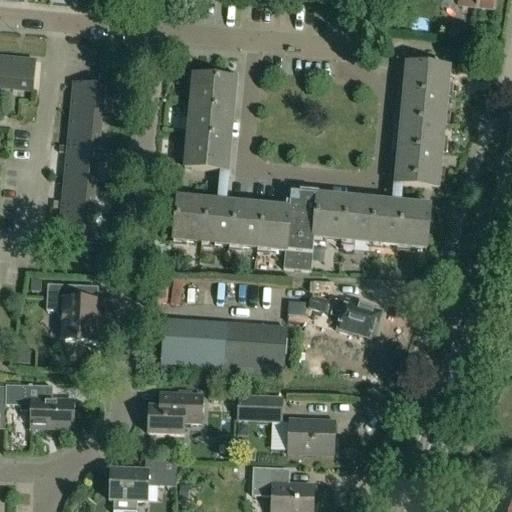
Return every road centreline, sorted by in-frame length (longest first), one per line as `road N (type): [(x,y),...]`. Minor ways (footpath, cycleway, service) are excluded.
road 1 (residential): [(71,465),(118,426),(153,33)]
road 2 (residential): [(256,43),(243,174),(377,187),(388,80),(347,76),(349,52)]
road 3 (secondary): [(404,511),(511,177)]
road 4 (residential): [(0,251),(24,254),(55,23)]
